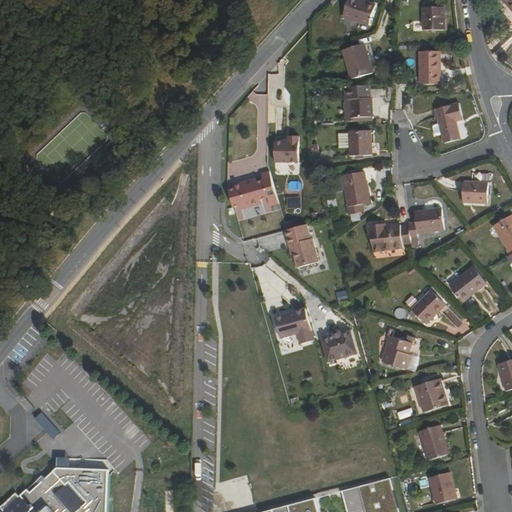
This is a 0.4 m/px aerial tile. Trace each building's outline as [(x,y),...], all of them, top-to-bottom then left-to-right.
[(369,26),(376,5),(360,0),(348,0),(343,17),(369,26)] [(511,0),(501,0),(511,11),(511,0)] [(445,30),(444,7),(424,8),(424,31),(445,30)] [(373,73),(365,44),(343,50),(352,79),(373,73)] [(442,84),(441,52),(420,52),(420,85),(442,84)] [(373,117),(372,98),(351,99),(352,118),(373,117)] [(454,122),(456,121),(462,120),(458,104),(436,110),(440,124),(442,135),(444,143),(461,140),(457,126),(454,127),(454,122)] [(173,126),(168,122),(161,130),(166,134),(173,126)] [(442,135),(440,124),(434,125),(433,128),(434,134),(437,136),(442,135)] [(372,155),(372,130),(350,131),(350,156),(372,155)] [(289,140),(276,140),(275,161),(299,161),(300,135),(289,135),(289,140)] [(280,202),(271,170),(262,172),(264,179),(258,181),(256,177),(235,183),(236,187),(230,188),(235,205),(241,204),(242,207),(263,202),(262,198),(269,196),(271,204),(280,202)] [(370,203),(365,172),(343,175),(349,206),(347,207),(349,214),(364,212),(363,204),(370,203)] [(488,203),(488,183),(464,182),(463,203),(488,203)] [(409,226),(412,243),(412,246),(419,245),(418,233),(444,230),(442,208),(415,211),(416,223),(409,224),(409,226)] [(510,256),(511,254),(511,215),(493,226),(508,250),(507,251),(510,256)] [(287,228),(286,229),(292,252),(294,252),(298,266),(319,260),(313,237),(312,237),(308,223),(287,228)] [(403,244),(412,243),(409,226),(402,228),(401,225),(386,227),(386,224),(371,226),(374,251),(404,248),(403,244)] [(487,283),(474,267),(449,286),(462,302),(487,283)] [(413,310),(410,313),(414,317),(416,314),(426,324),(446,305),(431,290),(412,309),(413,310)] [(306,308),(275,316),(281,337),(298,332),(301,344),(315,340),(306,308)] [(334,332),(334,335),(322,338),(328,361),(357,353),(350,330),(341,333),(339,330),(336,330),(334,332)] [(409,354),(412,343),(390,336),(382,362),(408,370),(412,355),(409,354)] [(511,388),(511,360),(499,364),(506,390),(511,388)] [(448,405),(440,379),(416,386),(424,413),(448,405)] [(400,419),(395,407),(390,409),(394,421),(400,419)] [(42,412),(35,419),(55,439),(62,432),(42,412)] [(449,453),(440,425),(420,431),(429,460),(449,453)] [(108,511),(111,470),(59,467),(30,494),(27,491),(3,511),(108,511)] [(457,498),(451,471),(430,478),(436,504),(457,498)] [(399,511),(391,480),(272,511),(399,511)]
